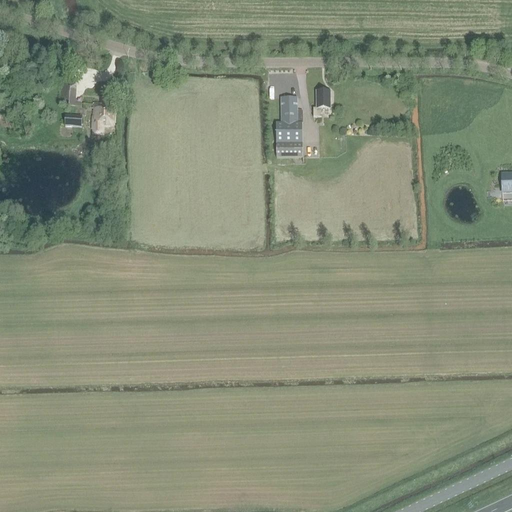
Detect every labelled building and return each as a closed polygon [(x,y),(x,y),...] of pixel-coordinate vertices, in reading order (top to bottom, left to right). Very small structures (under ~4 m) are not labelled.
[(72,86),(72,84),(62,83),(62,99),(64,99),(69,105),(69,108),(75,108),(77,86),(72,86)] [(330,92),(317,93),(317,110),(313,110),(313,119),(321,119),(321,110),(330,110),(330,92)] [(100,131),(100,128),(114,128),(115,111),(110,111),(111,100),(101,99),(101,105),(93,105),(92,131),(93,131),(93,135),(100,131)] [(281,99),(281,104),(281,125),(276,125),(275,159),(301,159),(302,113),(297,112),(297,100),(281,99)] [(82,119),(65,118),(65,128),(81,130),(82,119)] [(511,192),(511,175),(502,176),(503,193),(511,192)]
